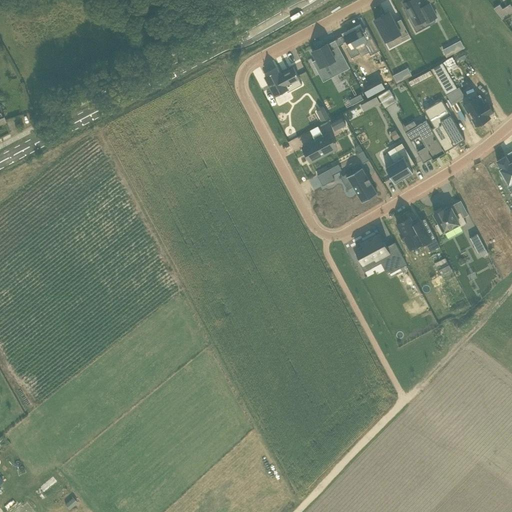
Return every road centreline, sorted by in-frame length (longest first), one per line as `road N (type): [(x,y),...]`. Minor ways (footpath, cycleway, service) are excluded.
road 1 (residential): [(328,238),(314,229),(243,99),(240,78),(247,63),(367,0)]
road 2 (track): [(511,287),(290,511)]
road 3 (secondary): [(0,162),(217,47)]
road 4 (residential): [(511,122),(461,166),(343,238),(328,238)]
road 5 (track): [(328,238),(403,398)]
